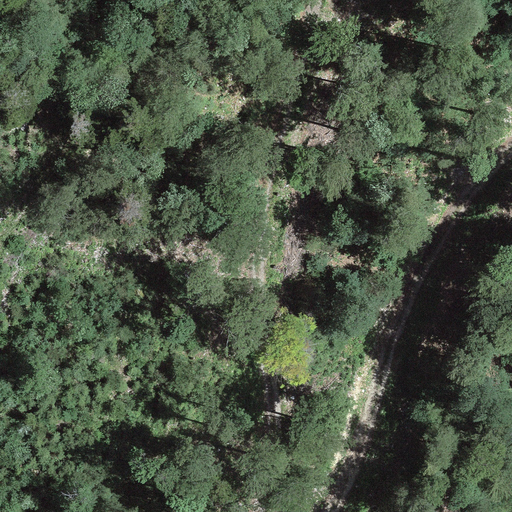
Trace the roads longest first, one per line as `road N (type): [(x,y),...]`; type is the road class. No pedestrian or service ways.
road 1 (track): [(316,0),(280,127),(259,252),(261,338),(276,416),(260,511)]
road 2 (track): [(332,511),(418,277),(465,199),(511,151)]
